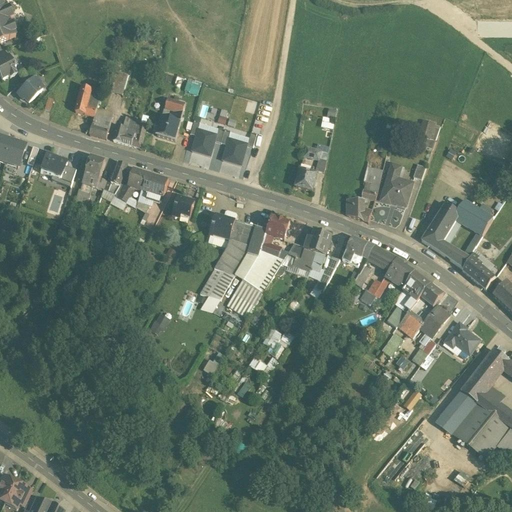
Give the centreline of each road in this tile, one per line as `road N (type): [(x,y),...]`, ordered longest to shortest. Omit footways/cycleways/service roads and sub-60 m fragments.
road 1 (secondary): [(511,332),(426,264),(375,237),(250,191),(53,136),(0,109)]
road 2 (track): [(335,0),(360,9),(424,2),(511,66)]
road 3 (track): [(250,191),(268,137),(291,0)]
road 4 (track): [(175,511),(226,448),(256,382)]
road 5 (residential): [(100,511),(0,438)]
